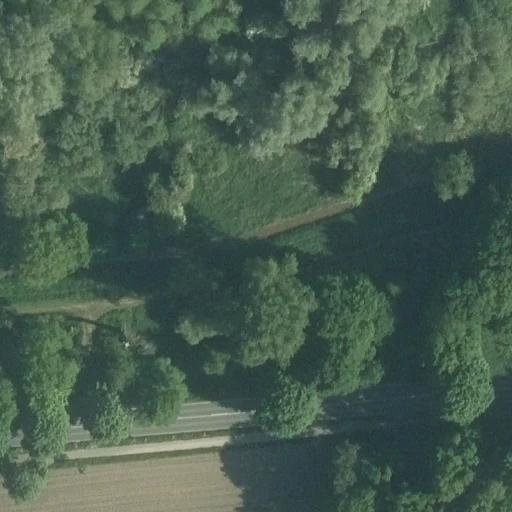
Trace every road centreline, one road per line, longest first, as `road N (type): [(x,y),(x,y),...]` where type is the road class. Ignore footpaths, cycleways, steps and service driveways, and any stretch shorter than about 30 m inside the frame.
road 1 (track): [(511,192),(448,226),(187,299),(0,315)]
road 2 (primary): [(511,389),(207,416)]
road 3 (primary): [(207,416),(0,434)]
road 4 (track): [(99,310),(49,455)]
